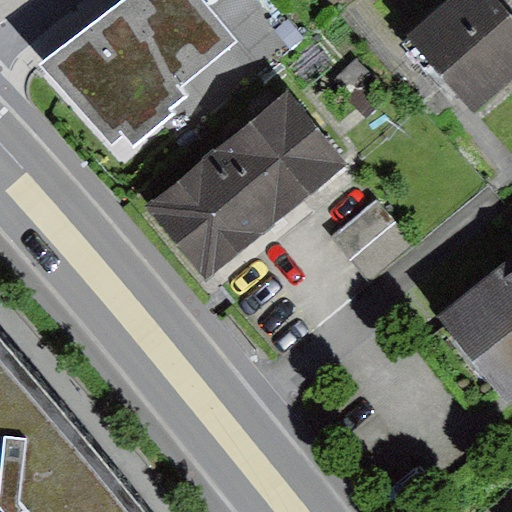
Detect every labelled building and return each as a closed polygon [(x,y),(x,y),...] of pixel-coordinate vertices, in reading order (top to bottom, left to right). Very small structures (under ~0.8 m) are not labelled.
[(197,0),(137,0),(50,72),(112,147),(122,139),(134,152),(173,120),(169,117),(187,101),(181,94),(237,48),(197,0)] [(457,0),(412,39),(475,112),(511,80),(511,19),(500,5),(505,0),(457,0)] [(289,20),(274,30),(289,51),(304,41),(289,20)] [(356,62),(335,83),(346,95),(367,74),(356,62)] [(286,95),(146,210),(207,284),(347,168),(286,95)] [(376,205),(334,241),(353,263),(345,270),(362,290),(412,247),(376,205)] [(511,265),(439,323),(505,407),(511,402),(511,265)] [(0,511),(139,511),(0,352),(0,511)]
